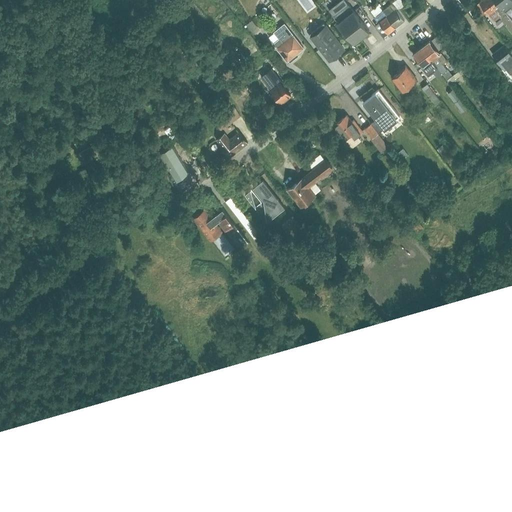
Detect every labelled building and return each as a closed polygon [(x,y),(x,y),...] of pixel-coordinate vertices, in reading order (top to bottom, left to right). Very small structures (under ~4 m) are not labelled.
[(345,0),(341,0),(329,10),(354,42),(360,38),(359,36),(362,34),(363,35),(369,31),(345,0)] [(393,2),(383,10),(395,28),(404,20),(395,9),(397,8),(398,8),(405,3),(403,0),(391,0),(393,2)] [(496,0),(481,0),(480,1),(487,11),(495,21),(500,17),(501,18),(500,19),(511,34),(511,20),(505,12),(496,0)] [(511,0),(496,0),(505,12),(511,8),(511,9),(511,0)] [(395,28),(383,10),(376,1),(368,7),(374,17),(378,23),(375,25),(384,37),(395,28)] [(468,12),(462,18),(469,27),(476,22),(468,12)] [(252,20),(246,25),(253,34),(259,29),(252,20)] [(274,33),(269,37),(274,43),(273,43),(287,61),(289,60),(290,62),(298,55),(297,53),(304,48),(284,23),(273,32),(274,33)] [(324,23),(309,34),(311,36),(310,37),(330,61),(345,50),(327,24),(325,25),(324,23)] [(238,39),(230,45),(238,55),(246,49),(243,45),(238,39)] [(431,40),(422,47),(451,84),(465,74),(455,60),(449,64),(455,72),(452,75),(447,68),(443,64),(447,61),(441,53),(442,53),(441,52),(440,52),(431,40)] [(511,53),(510,51),(505,45),(503,47),(501,45),(494,51),(495,53),(493,55),(504,70),(511,64),(511,53)] [(451,84),(422,47),(413,54),(422,66),(421,66),(423,68),(427,64),(437,77),(448,90),(449,89),(451,92),(455,89),(451,84)] [(266,73),(271,69),(263,59),(258,63),(266,73)] [(248,60),(243,64),(267,93),(269,91),(257,75),(259,74),(248,60)] [(398,73),(392,78),(403,92),(417,80),(406,65),(397,72),(398,73)] [(271,69),(266,73),(274,85),(270,88),(281,102),(291,95),(271,69)] [(222,74),(215,79),(225,95),(233,90),(222,74)] [(427,83),(422,87),(437,107),(443,103),(427,83)] [(372,96),(364,103),(376,119),(371,123),(378,133),(383,128),(384,129),(398,119),(397,119),(400,116),(379,89),(372,95),(372,96)] [(215,96),(206,102),(218,118),(215,120),(221,130),(241,116),(236,107),(230,111),(229,108),(231,107),(227,102),(221,106),(218,101),(219,101),(217,97),(216,98),(215,96)] [(429,111),(420,117),(425,123),(433,117),(429,111)] [(335,125),(330,128),(348,150),(351,147),(352,148),(361,141),(358,137),(364,132),(354,120),(352,121),(346,115),(335,124),(335,125)] [(371,123),(364,129),(372,139),(379,133),(378,133),(371,123)] [(227,153),(230,157),(248,143),(239,132),(229,139),(225,133),(216,139),(227,153)] [(389,146),(379,133),(372,139),(371,140),(381,153),(382,152),(384,155),(390,150),(388,147),(389,146)] [(450,138),(437,149),(441,154),(443,153),(445,156),(453,150),(450,147),(454,144),(450,138)] [(161,150),(178,179),(189,172),(172,144),(161,150)] [(92,146),(77,154),(83,165),(93,160),(91,156),(96,154),(92,146)] [(230,157),(227,153),(221,157),(219,155),(212,161),(218,167),(230,157)] [(313,169),(325,160),(321,154),(308,163),(313,169)] [(325,160),(313,169),(288,189),(301,206),(317,195),(316,194),(322,189),(316,182),(334,168),(326,159),(325,160)] [(246,194),(268,222),(286,208),(264,180),(253,188),(246,194)] [(231,197),(226,201),(268,255),(273,252),(231,197)] [(205,208),(193,218),(210,241),(223,232),(216,222),(219,221),(230,235),(238,228),(223,208),(212,217),(205,208)] [(417,233),(424,228),(412,214),(406,219),(417,233)] [(292,215),(281,225),(292,239),(304,230),(292,215)] [(456,270),(454,274),(468,277),(472,271),(460,267),(459,271),(456,270)] [(208,302),(203,291),(195,295),(200,305),(208,302)]
